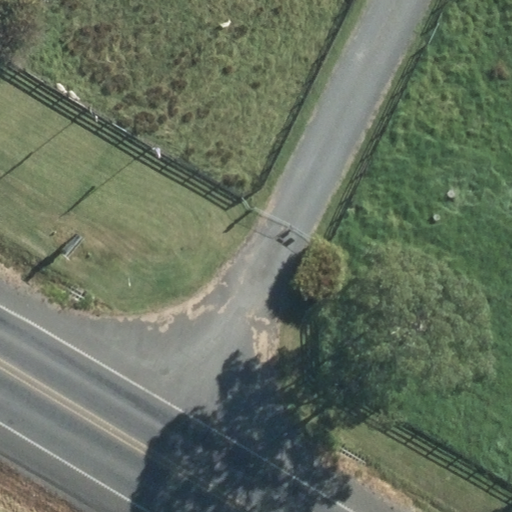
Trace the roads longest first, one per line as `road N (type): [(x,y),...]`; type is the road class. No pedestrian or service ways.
road 1 (unknown): [(161,457),(383,0)]
road 2 (primary): [(0,362),(254,511)]
